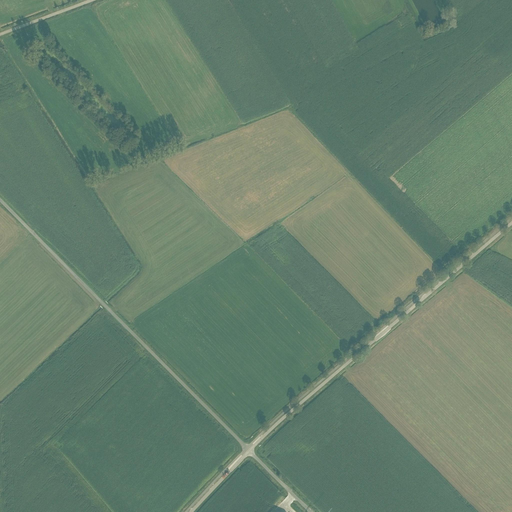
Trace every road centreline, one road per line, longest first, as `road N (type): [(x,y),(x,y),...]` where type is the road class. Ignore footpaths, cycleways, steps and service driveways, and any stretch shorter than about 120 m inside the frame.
road 1 (unclassified): [(248,452),(0,200)]
road 2 (unclassified): [(248,452),(511,223)]
